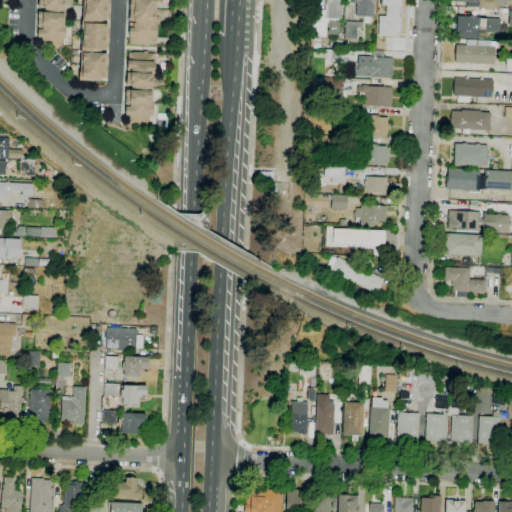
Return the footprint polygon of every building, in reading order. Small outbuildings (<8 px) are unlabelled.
[(60,48),(54,48),(54,46),(52,46),(52,47),(44,47),(45,46),(41,45),(41,42),(41,38),(36,38),(37,29),(41,30),(41,26),(37,26),(37,18),(37,12),(46,12),(46,9),(37,8),(37,2),(38,2),(38,0),(64,0),(63,26),(64,26),(64,39),(62,39),(62,43),(60,43),(60,48)] [(95,81),(78,80),(78,73),(80,73),(80,68),(81,68),(81,63),(80,62),(81,53),(79,53),(80,47),(81,47),(82,40),(81,40),(81,31),(82,31),(82,23),(80,23),(80,17),(83,18),(83,9),(84,9),(84,4),(83,4),(83,0),(109,0),(109,8),(108,8),(108,14),(108,20),(103,20),(103,23),(107,24),(107,29),(108,29),(107,37),(106,44),(107,44),(107,50),(101,50),(101,53),(106,54),(106,60),(105,66),(106,66),(106,73),(105,73),(105,79),(100,79),(100,81),(95,81)] [(147,46),(143,46),(143,44),(141,44),(141,45),(134,45),(134,44),(128,44),(129,36),(128,36),(129,9),(128,9),(128,0),(159,0),(159,3),(155,2),(154,17),(158,18),(158,24),(155,24),(155,38),(155,45),(147,45),(147,46)] [(340,19),(327,19),(328,7),(325,7),(325,5),(324,5),(324,0),(340,0),(340,5),(341,5),(340,19)] [(373,17),(355,16),(356,4),(353,3),(353,0),(373,0),(373,3),(373,17)] [(497,0),(497,9),(478,8),(478,3),(450,2),(450,0),(497,0)] [(499,9),(497,9),(497,0),(506,0),(506,5),(502,5),(502,9),(499,9)] [(397,37),(378,36),(378,16),(385,17),(386,6),(399,6),(399,17),(400,17),(399,31),(398,31),(397,37)] [(477,39),(455,38),(456,16),(477,17),(477,18),(485,18),(499,19),(498,33),(485,32),(485,39),(477,38),(477,39)] [(356,40),(344,39),(344,29),(343,29),(344,25),(345,25),(345,21),(362,22),(362,29),(356,29),(356,40)] [(325,37),(311,36),(312,22),(326,23),(325,37)] [(493,65),(454,63),(455,45),(466,45),(466,40),(475,40),(475,46),(477,46),(477,41),(490,41),(490,47),(494,47),(493,65)] [(348,63),(336,63),(330,60),(330,59),(324,58),(325,49),(330,49),(330,50),(348,52),(348,63)] [(145,125),(142,125),(142,124),(140,124),(132,124),(128,123),(128,120),(127,120),(127,115),(124,115),(124,107),(128,107),(128,103),(125,103),(125,99),(124,99),(125,90),(131,90),(131,86),(125,86),(126,72),(130,72),(130,68),(126,68),(126,60),(128,60),(128,52),(133,52),(140,52),(140,53),(142,53),(143,51),(146,51),(146,53),(152,54),(152,62),(154,62),(153,75),(152,75),(151,103),(152,103),(151,116),(148,116),(148,124),(145,124),(145,125)] [(390,78),(388,78),(369,77),(369,78),(353,77),(354,63),(357,63),(358,56),(370,57),(393,58),(392,70),(391,70),(390,78)] [(334,95),(326,95),(326,93),(321,93),(321,92),(308,91),(309,78),(322,78),(341,79),(341,84),(342,86),(341,88),(341,93),(334,93),(334,95)] [(487,103),(476,103),(476,98),(453,96),(454,78),(479,80),(479,78),(482,78),(482,80),(492,80),(491,98),(487,98),(487,103)] [(390,107),(364,106),(364,93),(361,93),(361,92),(356,92),(356,86),(361,86),(361,85),(366,85),(366,87),(391,88),(390,107)] [(346,106),(334,106),(335,98),(346,98),(346,106)] [(346,120),(334,120),(334,108),(346,109),(346,120)] [(450,125),(449,120),(451,114),(451,111),(461,111),(461,110),(480,110),(480,112),(490,112),(489,131),(469,130),(469,134),(461,134),(461,129),(450,129),(450,125)] [(386,137),(368,135),(368,136),(364,136),(364,126),(367,126),(367,123),(363,123),(364,120),(362,120),(362,117),(364,118),(364,114),(369,114),(369,115),(379,115),(379,117),(387,118),(387,124),(389,124),(389,129),(386,129),(386,137)] [(344,150),(332,149),(332,137),(344,138),(344,150)] [(19,159),(7,159),(7,160),(0,159),(0,138),(8,138),(7,150),(8,150),(8,149),(13,149),(13,150),(22,150),(21,159),(19,159)] [(485,167),(453,165),(454,143),(462,144),(462,143),(466,143),(466,144),(475,145),(475,144),(480,144),(480,145),(487,145),(486,157),(489,157),(488,161),(486,161),(485,167)] [(385,165),(362,164),(363,155),(366,155),(366,151),(364,151),(364,147),(366,147),(366,144),(378,145),(377,146),(386,146),(386,148),(389,148),(388,163),(385,163),(385,165)] [(21,159),(34,159),(34,177),(23,177),(23,172),(19,172),(19,159),(21,159)] [(342,184),(330,183),(330,176),(323,176),(323,166),(344,168),(342,184)] [(478,191),(444,189),(445,181),(446,181),(447,169),(479,171),(478,191)] [(511,172),(511,190),(483,189),(484,170),(511,172)] [(385,194),(364,193),(364,185),(363,185),(363,180),(365,180),(365,177),(386,178),(385,194)] [(7,202),(0,201),(0,182),(32,184),(32,196),(21,195),(21,192),(8,191),(7,202)] [(345,209),(330,209),(330,195),(346,195),(345,209)] [(41,208),(27,208),(28,199),(41,200),(41,208)] [(373,226),(359,226),(359,217),(352,217),(352,212),(354,212),(354,208),(359,208),(359,205),(385,206),(385,222),(374,222),(373,226)] [(6,230),(0,229),(0,210),(9,211),(9,220),(7,220),(6,230)] [(507,233),(481,232),(482,225),(478,225),(477,231),(446,230),(447,211),(478,212),(478,213),(479,213),(479,216),(482,216),(482,214),(496,215),(496,214),(500,214),(500,215),(508,216),(507,233)] [(23,237),(11,236),(11,229),(13,229),(14,227),(24,227),(23,237)] [(54,237),(26,236),(26,227),(40,228),(40,227),(54,228),(54,237)] [(384,247),(332,245),(332,228),(384,231),(384,247)] [(480,257),(463,256),(463,257),(451,256),(451,255),(443,255),(445,234),(481,236),(480,257)] [(19,259),(0,258),(0,237),(20,239),(19,259)] [(377,292),(369,291),(329,272),(336,257),(383,280),(377,292)] [(38,266),(24,266),(24,258),(38,259),(38,266)] [(484,293),(451,291),(451,285),(450,285),(451,281),(446,281),(446,280),(443,280),(444,267),(469,269),(468,280),(485,281),(484,293)] [(33,277),(23,277),(23,268),(33,268),(33,277)] [(0,280),(8,280),(7,294),(0,294),(0,280)] [(37,310),(22,309),(22,295),(38,296),(37,310)] [(33,323),(21,323),(21,314),(33,315),(33,323)] [(10,355),(0,354),(0,323),(15,324),(15,336),(11,336),(10,355)] [(134,350),(100,348),(101,338),(94,337),(94,325),(101,325),(101,324),(104,324),(104,328),(135,329),(134,350)] [(39,367),(25,366),(26,351),(40,352),(39,367)] [(118,370),(104,369),(105,356),(118,357),(118,370)] [(139,378),(122,377),(123,357),(147,358),(146,368),(142,367),(142,369),(139,369),(139,378)] [(314,375),(298,374),(299,361),(314,362),(314,375)] [(69,377),(57,377),(57,362),(70,363),(69,377)] [(370,385),(357,384),(358,366),(362,366),(362,364),(369,364),(369,366),(371,366),(370,385)] [(411,378),(397,376),(398,366),(412,368),(411,378)] [(384,392),(385,375),(397,376),(396,393),(384,392)] [(314,400),(307,400),(308,387),(310,388),(310,377),(315,377),(314,400)] [(116,397),(103,396),(103,384),(117,384),(116,397)] [(137,405),(121,405),(121,398),(119,398),(120,390),(122,390),(122,385),(137,386),(137,385),(146,386),(145,395),(140,395),(139,398),(138,398),(137,405)] [(20,417),(6,417),(7,412),(2,412),(2,408),(0,408),(0,390),(8,390),(8,391),(13,392),(13,386),(21,387),(21,398),(23,398),(23,402),(20,402),(20,417)] [(83,425),(71,425),(71,421),(60,421),(61,397),(72,397),(73,386),(85,387),(83,425)] [(46,424),(28,423),(29,411),(28,411),(29,400),(30,389),(51,391),(50,408),(49,417),(46,417),(46,424)] [(332,435),(314,434),(316,394),(328,395),(328,404),(333,404),(332,435)] [(361,436),(341,435),(343,402),(344,396),(348,397),(348,402),(363,403),(361,436)] [(386,409),(388,409),(386,438),(368,437),(369,410),(370,410),(371,398),(382,398),(382,401),(387,401),(386,409)] [(305,433),(289,433),(290,411),(291,402),(307,402),(306,412),(305,433)] [(136,434),(120,433),(120,425),(117,425),(117,424),(102,423),(102,411),(118,411),(118,413),(144,414),(144,423),(138,423),(138,426),(136,426),(136,434)] [(417,441),(395,441),(396,413),(418,414),(417,441)] [(445,442),(424,441),(425,414),(447,415),(445,442)] [(470,444),(449,443),(451,415),(472,416),(470,444)] [(498,445),(477,444),(478,417),(499,418),(498,445)] [(20,511),(4,511),(5,507),(0,507),(1,491),(3,491),(3,478),(13,478),(13,485),(17,485),(16,492),(21,492),(20,511)] [(29,511),(31,478),(43,479),(43,480),(52,481),(51,495),(49,495),(49,500),(51,500),(50,511),(29,511)] [(140,499),(111,498),(112,482),(124,483),(125,478),(136,479),(136,486),(138,486),(138,490),(141,490),(140,499)] [(73,482),(74,481),(77,481),(78,483),(81,483),(79,511),(57,511),(58,506),(62,506),(62,504),(63,504),(64,485),(69,485),(69,482),(73,482)] [(243,511),(243,505),(245,505),(246,488),(282,490),(280,511),(243,511)] [(303,511),(284,511),(286,491),(291,492),(291,489),(299,490),(299,492),(304,492),(303,511)] [(329,511),(310,511),(311,495),(330,495),(329,511)] [(356,511),(336,511),(337,495),(357,496),(356,511)] [(419,511),(420,497),(428,497),(428,495),(440,496),(439,511),(419,511)] [(393,511),(394,497),(413,498),(412,511),(393,511)] [(99,511),(98,500),(90,500),(91,511),(99,511)] [(444,511),(445,500),(465,501),(464,511),(444,511)] [(493,511),(472,511),(472,510),(474,510),(474,502),(482,502),(482,501),(493,501),(493,511)] [(511,511),(497,511),(498,501),(511,501),(511,511)] [(109,511),(109,503),(141,504),(141,511),(109,511)] [(368,511),(369,503),(382,504),(382,508),(383,508),(383,511),(368,511)]
